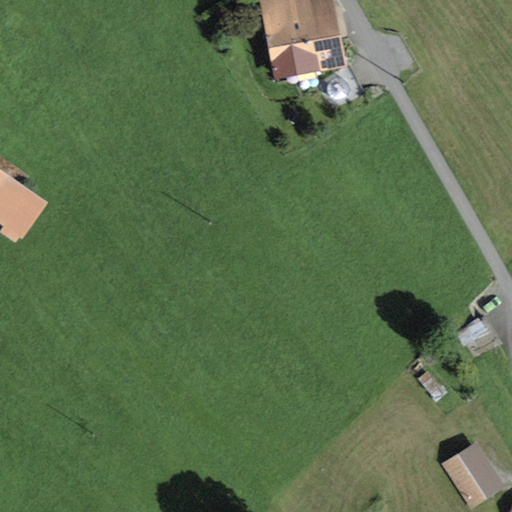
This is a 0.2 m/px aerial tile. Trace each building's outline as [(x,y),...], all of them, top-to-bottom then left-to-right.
[(282,0),(263,0),(278,80),(315,74),(313,63),(336,59),(324,0),(317,0),(284,6),(282,0)] [(347,66),(316,82),(331,111),(362,94),(347,66)] [(0,217),(18,230),(37,204),(16,189),(25,176),(0,158),(0,217)] [(473,359),(500,344),(484,316),(458,331),(473,359)] [(469,502),(497,485),(474,449),(446,467),(469,502)]
